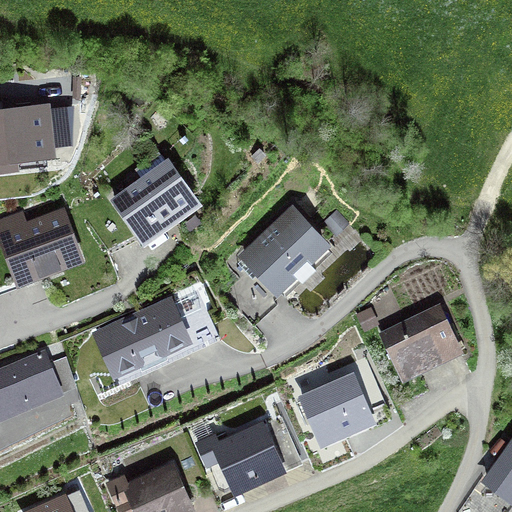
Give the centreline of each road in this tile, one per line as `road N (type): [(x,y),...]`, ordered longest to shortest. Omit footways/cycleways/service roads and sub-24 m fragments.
road 1 (residential): [(152,391),(273,355),(408,250),(433,244),(464,251),(490,340),(480,393)]
road 2 (residential): [(480,393),(455,395),(362,461),(254,511)]
road 3 (residential): [(480,393),(474,449),(448,511)]
